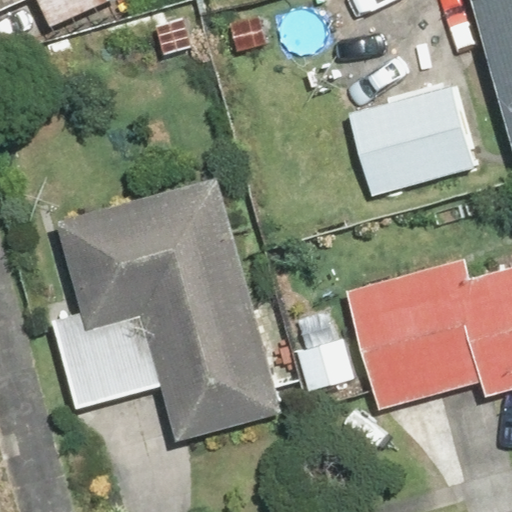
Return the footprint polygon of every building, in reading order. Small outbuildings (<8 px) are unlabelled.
[(0,0),(0,18),(41,0),(0,0)] [(511,0),(481,0),(511,122),(511,0)] [(467,82),(358,113),(384,202),(492,171),(467,82)] [(239,179),(68,222),(91,315),(61,323),(83,412),(176,388),(189,442),(298,415),(239,179)] [(477,256),(356,289),(369,338),(302,356),(312,391),(379,373),(390,413),(488,386),(493,404),(511,398),(511,272),(484,280),(477,256)]
